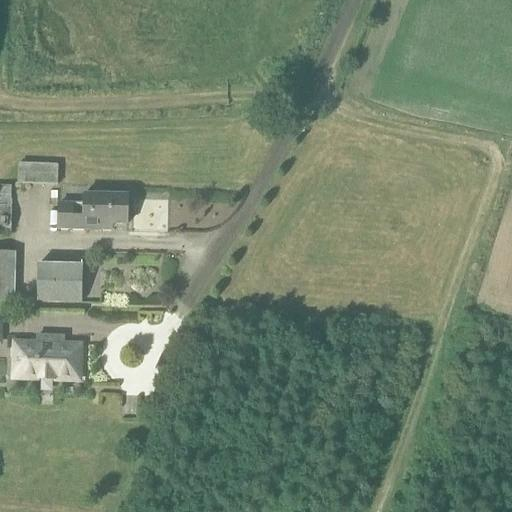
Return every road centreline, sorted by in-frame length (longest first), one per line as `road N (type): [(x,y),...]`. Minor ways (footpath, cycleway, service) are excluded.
road 1 (track): [(0,97),(14,104),(311,90),(368,122),(496,152),(497,175),(375,511)]
road 2 (unclassified): [(161,337),(229,244),(355,0)]
